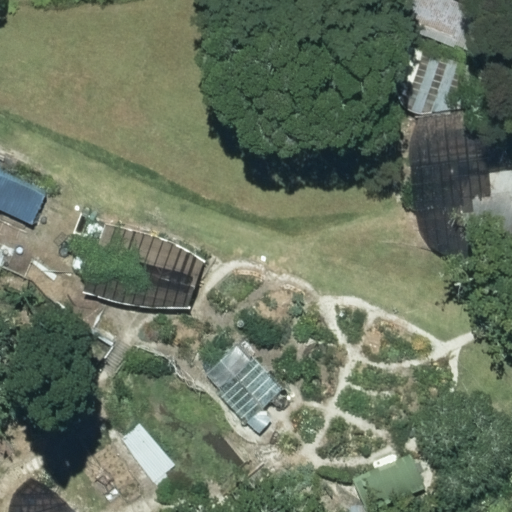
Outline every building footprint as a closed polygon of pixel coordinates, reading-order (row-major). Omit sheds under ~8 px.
[(389,140),(401,192),(474,176),(471,162),(498,156),(489,118),(389,140)] [(511,166),(493,160),(461,245),(511,262),(511,166)] [(53,191),(0,167),(0,206),(38,224),(53,191)] [(101,279),(162,301),(176,261),(115,239),(101,279)] [(203,375),(248,423),(279,394),(236,346),(203,375)]
